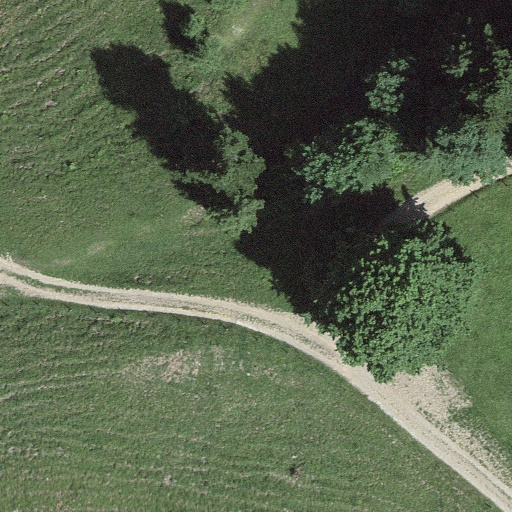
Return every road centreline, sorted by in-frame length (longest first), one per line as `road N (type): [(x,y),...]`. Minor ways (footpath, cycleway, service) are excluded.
road 1 (track): [(511,507),(351,362),(290,328),(245,313),(49,285),(0,264)]
road 2 (track): [(351,362),(349,303),(359,262),(387,227),(434,193),(511,163)]
